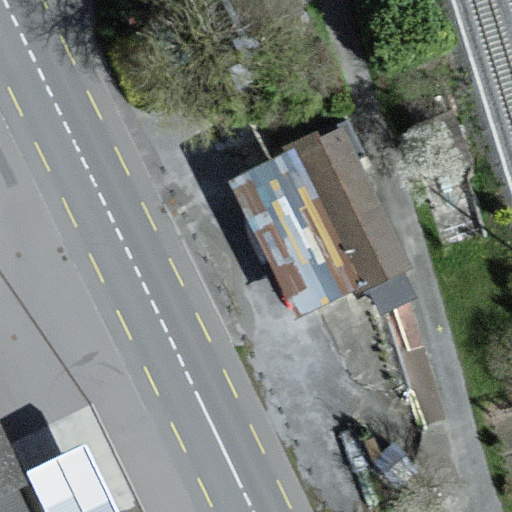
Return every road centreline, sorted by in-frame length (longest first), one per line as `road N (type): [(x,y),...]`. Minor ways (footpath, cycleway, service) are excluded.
road 1 (primary): [(3,0),(249,511)]
road 2 (unclassified): [(487,511),(336,0)]
